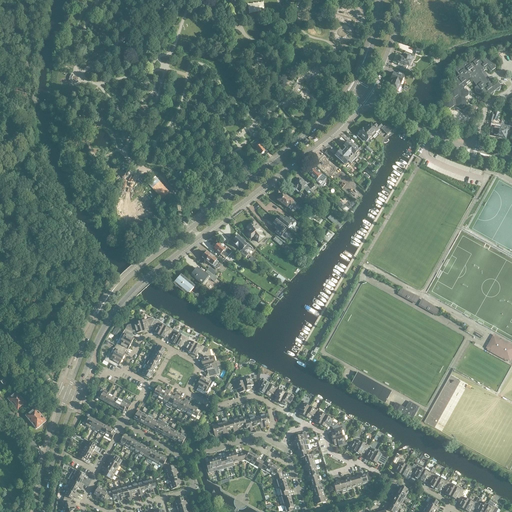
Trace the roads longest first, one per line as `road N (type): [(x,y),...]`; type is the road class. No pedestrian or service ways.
road 1 (tertiary): [(196,238),(336,128),(365,94)]
road 2 (tertiary): [(353,87),(318,127),(188,228)]
road 3 (tertiary): [(188,228),(108,300),(67,392)]
road 4 (tertiary): [(75,396),(116,308),(196,238)]
